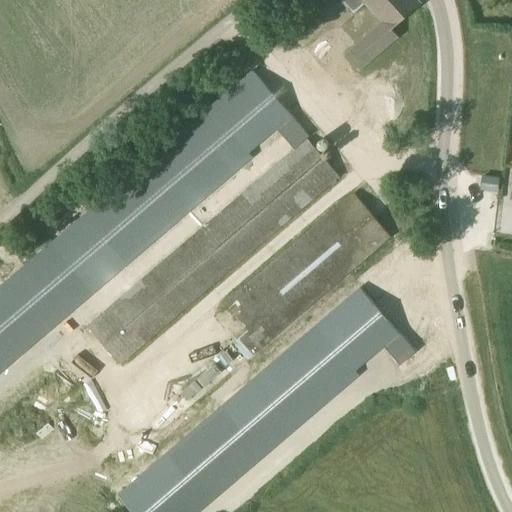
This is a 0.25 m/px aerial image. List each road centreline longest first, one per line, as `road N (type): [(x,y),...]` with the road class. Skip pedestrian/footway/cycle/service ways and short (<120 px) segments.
road 1 (unclassified): [(511,511),(475,420),(450,267),(452,39),(444,0)]
road 2 (unclassified): [(270,0),(0,233)]
